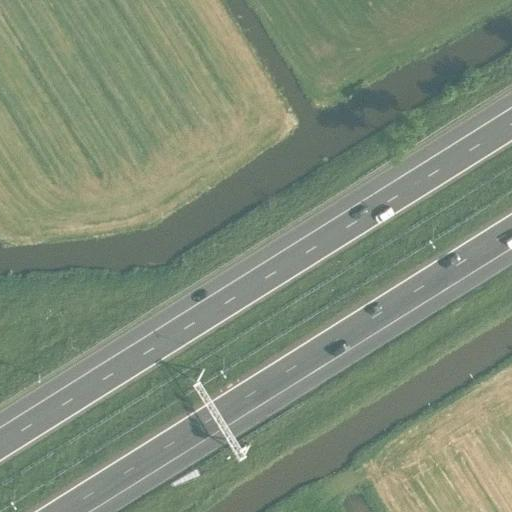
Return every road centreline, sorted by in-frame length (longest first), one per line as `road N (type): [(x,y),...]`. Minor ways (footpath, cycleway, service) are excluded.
road 1 (motorway): [(511,124),(0,444)]
road 2 (motorway): [(78,511),(511,240)]
